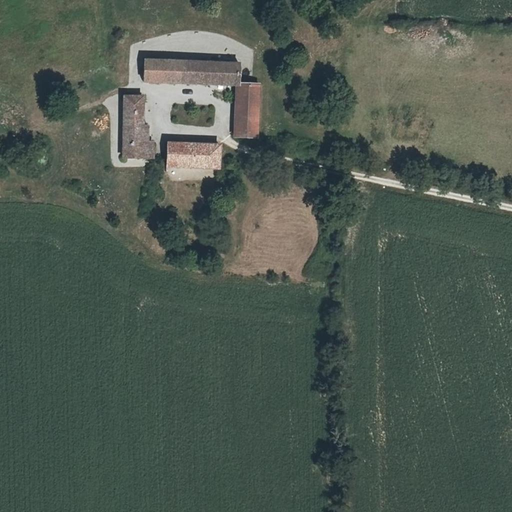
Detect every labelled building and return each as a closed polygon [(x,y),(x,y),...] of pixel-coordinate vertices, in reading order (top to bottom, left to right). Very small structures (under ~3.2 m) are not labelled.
[(146,81),(190,83),(190,62),(145,61),(146,81)] [(239,64),(190,62),(190,83),(239,85),(239,64)] [(239,85),(240,105),(263,105),(263,85),(239,85)] [(145,99),(127,99),(130,164),(157,164),(157,140),(152,140),(152,131),(147,130),(146,123),(145,99)] [(263,136),(263,105),(240,105),(242,135),(263,136)] [(173,140),(173,147),(213,149),(213,141),(173,140)] [(213,149),(173,147),(173,165),(225,165),(225,142),(213,141),(213,149)]
